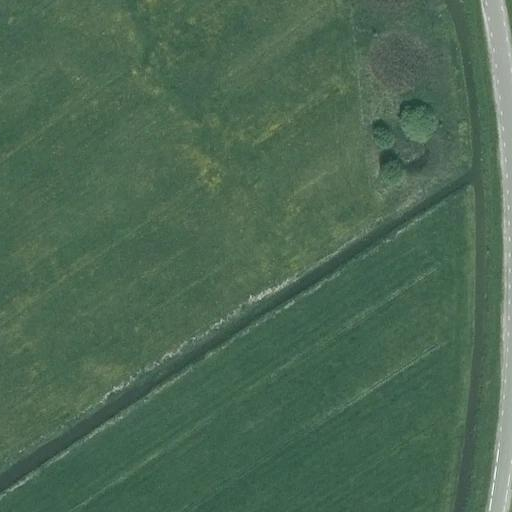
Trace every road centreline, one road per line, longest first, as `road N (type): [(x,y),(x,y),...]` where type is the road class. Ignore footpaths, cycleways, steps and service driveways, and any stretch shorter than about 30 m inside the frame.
road 1 (unclassified): [(511,167),(491,0)]
road 2 (unclassified): [(496,511),(511,369)]
